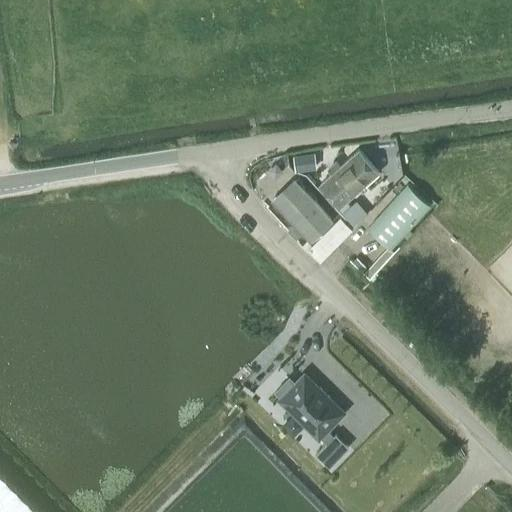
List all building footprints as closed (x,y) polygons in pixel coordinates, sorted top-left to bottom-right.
[(336,161),(335,162),(333,162),(332,163),(331,164),(330,165),(329,167),(328,168),(327,169),(332,175),(323,183),(342,205),(380,171),(361,149),(341,167),(336,161)] [(281,158),(277,159),(281,170),(285,169),(281,158)] [(285,183),(272,195),(295,220),(292,223),(300,232),(303,229),(311,238),(324,227),(333,218),(293,175),(285,183)] [(399,195),(409,185),(404,180),(394,191),(399,195)] [(428,203),(409,185),(370,227),(389,245),(428,203)] [(351,227),(339,216),(311,245),(307,240),(303,244),(319,261),(351,227)] [(330,465),(348,446),(336,434),(334,436),(327,429),(344,411),(329,397),(330,396),(320,386),(319,387),(305,373),(296,382),(290,377),(276,391),(282,397),(280,399),(319,437),(320,435),(327,442),(317,453),(330,465)] [(0,511),(37,511),(0,474),(0,511)]
